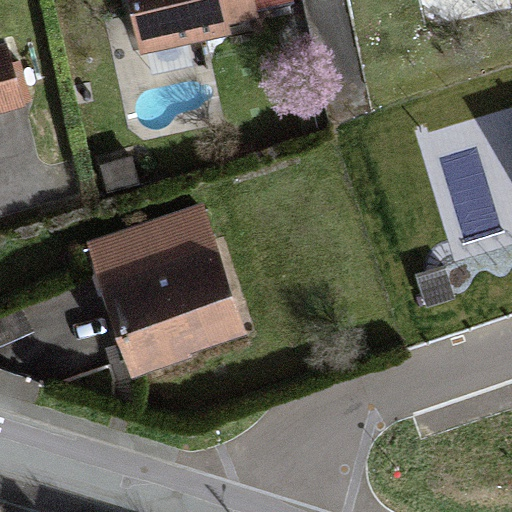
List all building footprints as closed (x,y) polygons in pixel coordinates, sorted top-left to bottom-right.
[(254,10),(251,0),(130,0),(140,45),(226,26),(224,17),(254,10)] [(429,0),(432,10),(478,0),(429,0)] [(107,187),(136,179),(130,155),(101,163),(107,187)] [(106,283),(214,247),(198,199),(90,235),(106,283)] [(214,247),(106,283),(132,359),(239,324),(214,247)]
